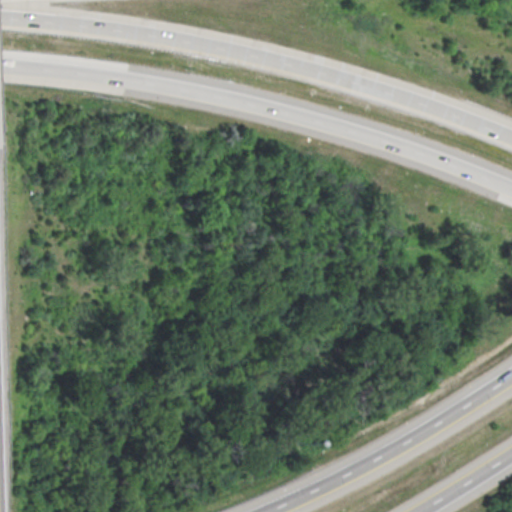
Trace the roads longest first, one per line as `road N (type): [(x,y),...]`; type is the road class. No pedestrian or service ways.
road 1 (motorway): [(511,189),(278,109),(143,81),(0,64)]
road 2 (motorway): [(511,139),(413,100),(245,52),(133,29),(0,16)]
road 3 (motorway): [(511,372),(351,470),(261,511)]
